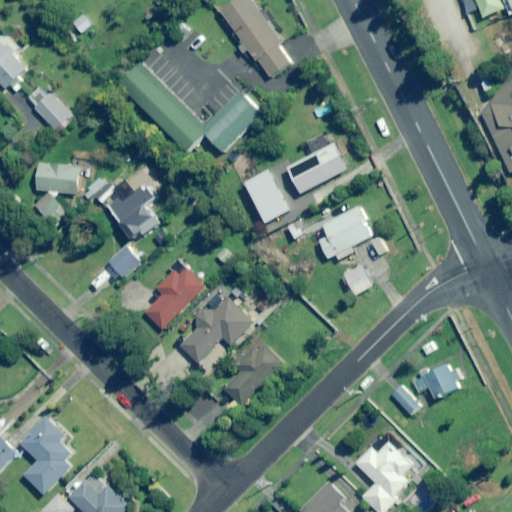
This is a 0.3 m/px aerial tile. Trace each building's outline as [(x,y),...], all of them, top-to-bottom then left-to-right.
[(283,43),(254,0),(239,0),(223,11),(246,44),(241,47),(246,54),(251,50),(259,62),(261,60),(273,78),(293,64),(280,45),(283,43)] [(0,39),(0,82),(7,89),(29,69),(14,54),(19,49),(6,34),(0,39)] [(208,129),(142,64),(121,85),(189,152),(206,134),(225,152),(263,113),(242,94),(208,129)] [(462,107),(498,177),(507,183),(511,191),(511,65),(507,66),(462,107)] [(39,89),(30,98),(38,107),(36,109),(58,131),(73,117),(51,94),(47,97),(39,89)] [(326,187),(306,198),(301,200),(306,211),(339,194),(332,179),(350,170),(337,145),(334,147),(327,133),(309,143),(316,156),(291,169),(304,194),(324,183),(326,187)] [(83,168),(41,164),(39,191),(52,192),(37,206),(58,228),(72,215),(58,200),(62,194),(81,195),(83,168)] [(108,184),(103,178),(85,194),(91,200),(108,184)] [(160,198),(148,183),(127,199),(125,196),(111,206),(137,242),(162,224),(149,207),(160,198)] [(375,237),(361,208),(326,225),(331,237),(322,241),(331,259),(339,256),(341,260),(356,253),(354,247),(375,237)] [(143,262),(129,247),(106,268),(119,283),(143,262)] [(364,266),(346,276),(347,279),(345,281),(352,295),(355,293),(357,297),(375,286),(364,266)] [(188,268),(182,274),(177,269),(158,288),(165,295),(147,314),(165,331),(208,288),(188,268)] [(232,346),(255,323),(229,298),(224,292),(197,319),(199,328),(182,346),(199,363),(224,338),(232,346)] [(267,346),(261,353),(256,348),(238,366),(244,372),(226,390),(243,406),(285,364),(267,346)] [(465,377),(460,367),(454,370),(450,364),(414,382),(420,394),(432,388),(438,400),(461,388),(457,381),(465,377)] [(422,407),(403,387),(394,395),(413,416),(422,407)] [(70,436),(50,417),(23,444),(41,461),(27,476),(47,496),(75,467),(69,461),(75,455),(63,443),(70,436)] [(0,473),(18,456),(0,437),(0,473)] [(415,467),(391,444),(380,455),(374,449),(358,464),(378,484),(364,498),(378,511),(387,511),(400,499),(398,496),(412,482),(405,476),(415,467)] [(104,487),(94,477),(72,498),(84,510),(81,511),(128,511),(133,508),(108,483),(104,487)] [(346,511),(340,505),(348,497),(331,482),(303,511),(346,511)] [(60,495),(44,511),(74,511),(76,511),(60,495)]
